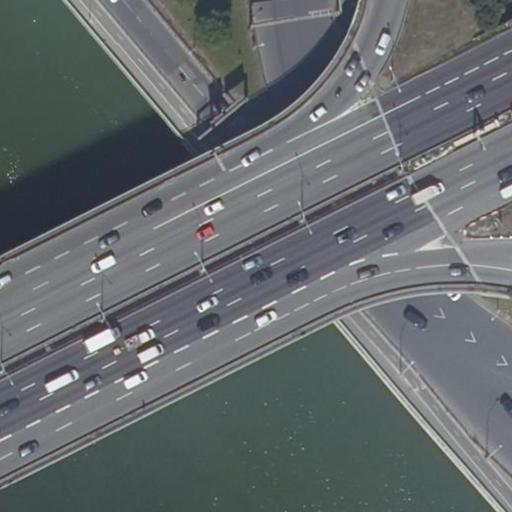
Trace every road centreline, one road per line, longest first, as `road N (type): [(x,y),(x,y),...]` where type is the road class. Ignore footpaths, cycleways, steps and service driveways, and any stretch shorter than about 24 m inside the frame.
road 1 (primary): [(128,0),(406,302)]
road 2 (trunk): [(0,423),(303,267)]
road 3 (trunk): [(511,67),(211,214)]
road 4 (secondary): [(293,0),(315,138),(406,302)]
road 5 (trunk): [(384,0),(358,66),(334,97),(211,214)]
road 6 (trunk): [(211,214),(0,320)]
road 7 (trunk): [(303,267),(511,160)]
road 8 (motorway): [(345,0),(511,143)]
road 9 (trunk): [(303,267),(506,264)]
road 10 (motorway): [(511,90),(406,0)]
